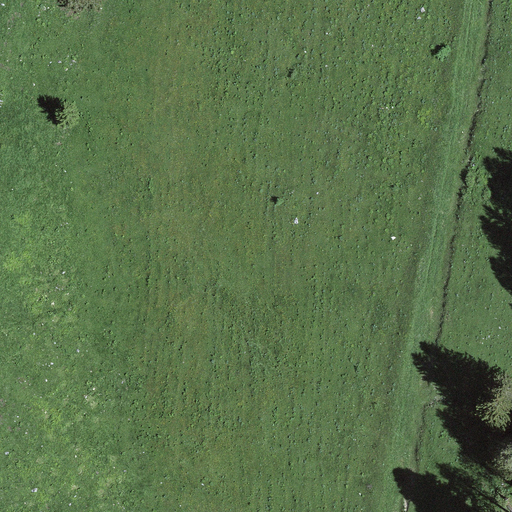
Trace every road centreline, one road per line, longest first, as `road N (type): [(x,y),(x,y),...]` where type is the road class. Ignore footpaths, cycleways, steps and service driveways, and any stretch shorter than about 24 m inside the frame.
road 1 (track): [(387,511),(471,0)]
road 2 (track): [(0,402),(89,511)]
